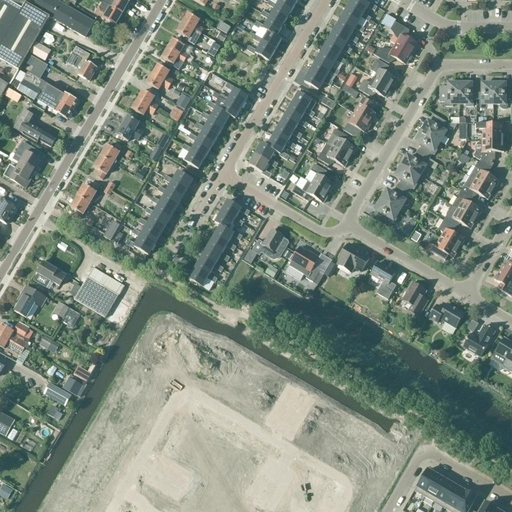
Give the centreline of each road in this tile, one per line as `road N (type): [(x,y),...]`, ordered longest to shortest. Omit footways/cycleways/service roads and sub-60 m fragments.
road 1 (residential): [(125,493),(187,391),(351,489),(337,511)]
road 2 (residential): [(0,282),(165,0)]
road 3 (residential): [(346,225),(442,64),(511,65)]
road 4 (residential): [(223,175),(326,0)]
road 5 (residential): [(386,511),(424,451),(511,499)]
road 6 (residential): [(346,225),(464,296)]
